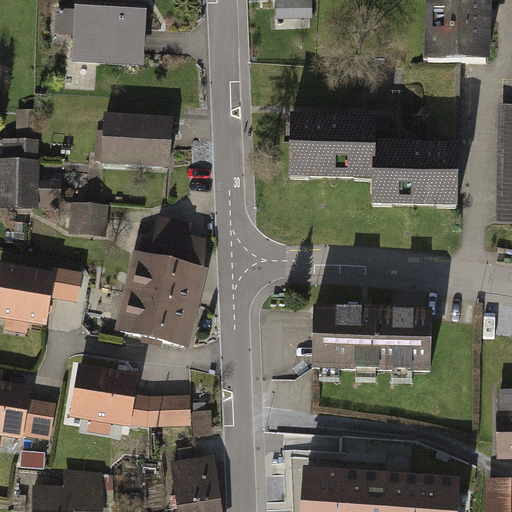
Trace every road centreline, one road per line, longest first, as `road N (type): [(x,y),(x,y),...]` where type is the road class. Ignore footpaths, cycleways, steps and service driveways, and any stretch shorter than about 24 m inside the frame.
road 1 (residential): [(233,259),(367,264),(511,284)]
road 2 (residential): [(233,259),(226,0)]
road 3 (residential): [(243,511),(233,259)]
